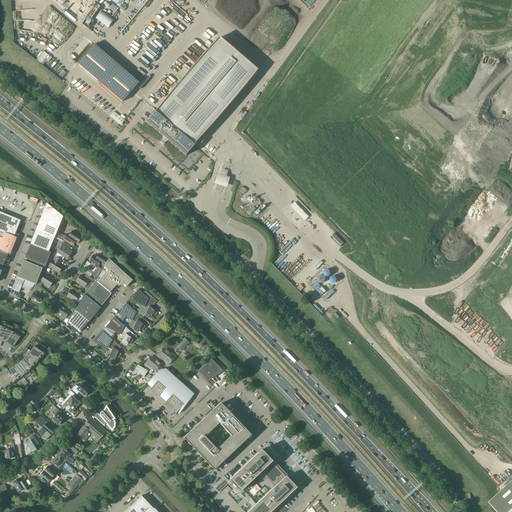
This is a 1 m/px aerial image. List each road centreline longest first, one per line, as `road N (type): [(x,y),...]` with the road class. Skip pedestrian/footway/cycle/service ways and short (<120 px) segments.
road 1 (motorway): [(428,511),(251,320),(0,101)]
road 2 (motorway): [(0,128),(239,338),(400,511)]
road 3 (unclassified): [(249,274),(109,148),(0,68)]
road 4 (unclassified): [(249,274),(437,471),(460,511)]
road 5 (unknown): [(64,94),(132,139),(184,187)]
road 6 (residential): [(0,470),(42,459),(113,378)]
